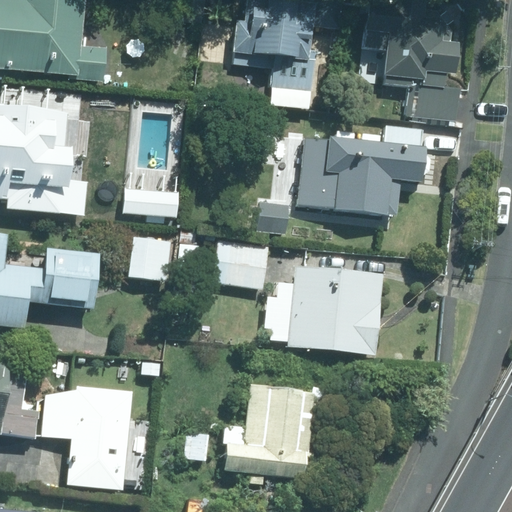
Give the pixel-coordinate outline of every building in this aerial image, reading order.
[(0,0),(0,71),(70,79),(71,78),(99,81),(102,51),(74,47),(79,0),(0,0)] [(311,2),(288,0),(242,0),(234,78),(302,86),(311,2)] [(356,86),(406,91),(402,119),(452,126),(457,90),(440,87),(447,16),(364,8),(356,86)] [(0,199),(4,199),(3,221),(161,228),(162,211),(166,212),(173,123),(0,109),(0,199)] [(295,137),(287,202),(413,217),(420,152),(295,137)] [(281,234),(285,210),(258,206),(254,230),(281,234)] [(374,234),(350,233),(349,252),(373,253),(374,234)] [(0,259),(2,239),(0,238),(0,328),(21,331),(24,309),(95,317),(102,250),(45,243),(42,268),(0,263),(0,259)] [(167,242),(131,239),(128,277),(164,280),(167,242)] [(202,247),(178,246),(177,272),(200,273),(202,247)] [(258,293),(264,254),(216,247),(210,286),(258,293)] [(371,360),(378,278),(290,271),(283,353),(371,360)] [(62,486),(120,493),(132,394),(48,384),(42,440),(67,443),(62,486)] [(301,480),(313,394),(247,385),(236,471),(301,480)] [(185,459),(202,461),(206,437),(189,434),(185,459)]
